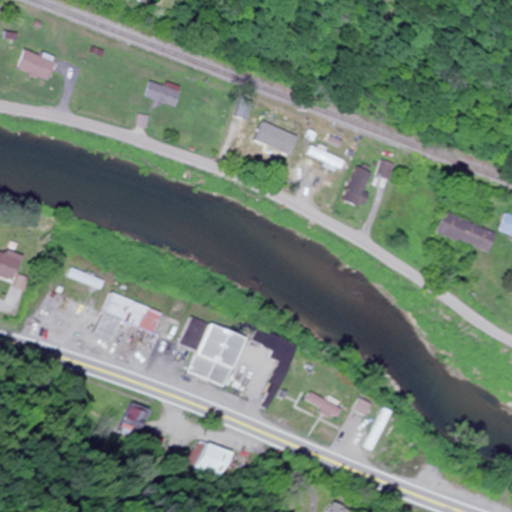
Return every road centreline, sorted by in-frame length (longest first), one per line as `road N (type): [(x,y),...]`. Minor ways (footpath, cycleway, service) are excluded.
road 1 (residential): [(511,343),(330,233),(84,128),(0,110)]
road 2 (trunk): [(462,511),(183,398),(0,338)]
